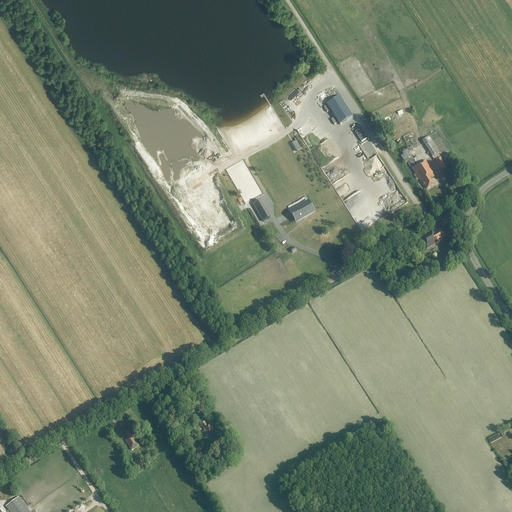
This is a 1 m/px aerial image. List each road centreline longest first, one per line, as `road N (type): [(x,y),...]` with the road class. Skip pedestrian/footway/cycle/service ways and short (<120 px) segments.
road 1 (unclassified): [(0,480),(429,221),(468,217)]
road 2 (track): [(0,10),(215,348)]
